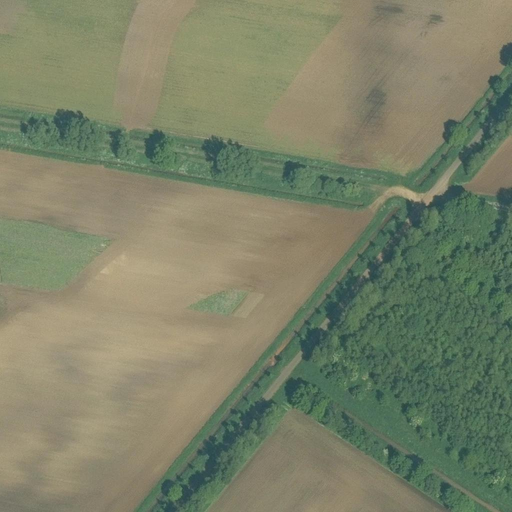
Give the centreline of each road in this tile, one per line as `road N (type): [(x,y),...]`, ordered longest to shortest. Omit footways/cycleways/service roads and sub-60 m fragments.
road 1 (unclassified): [(173,511),(511,95)]
road 2 (track): [(511,209),(0,123)]
